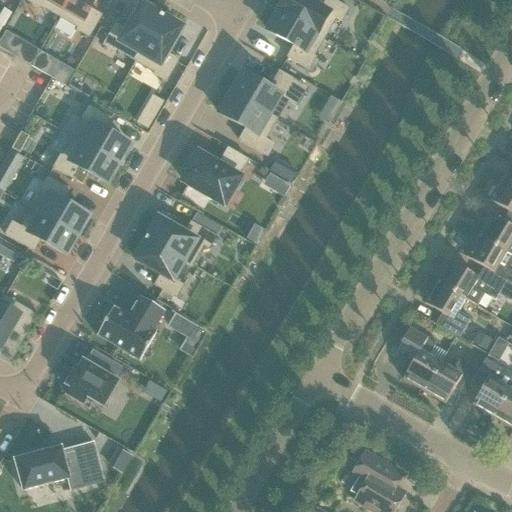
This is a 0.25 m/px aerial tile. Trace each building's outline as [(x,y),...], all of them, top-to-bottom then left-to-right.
[(30,0),(29,2),(41,9),(42,7),(60,18),(70,0),(30,0)] [(70,0),(60,18),(79,29),(78,31),(90,38),(102,16),(91,10),(97,0),(70,0)] [(307,0),(285,0),(279,12),(280,12),(281,12),(326,38),(337,19),(342,22),(350,10),(333,0),(321,0),(318,6),(307,0)] [(116,24),(104,46),(116,53),(117,51),(136,62),(163,16),(162,15),(161,16),(160,16),(142,5),(139,10),(127,31),(116,24)] [(279,14),(269,32),(274,35),(294,47),(288,58),(310,71),(317,58),(315,57),(326,38),(281,12),(280,12),(279,14)] [(163,16),(136,62),(156,73),(154,76),(167,83),(179,61),(168,54),(180,34),(183,29),(165,18),(164,18),(165,17),(163,16)] [(0,41),(0,48),(6,52),(15,37),(6,31),(0,41)] [(37,58),(32,67),(34,68),(53,79),(65,86),(74,71),(41,52),(37,58)] [(233,93),(232,94),(278,121),(289,102),(298,107),(309,89),(280,72),(270,89),(244,74),(242,77),(233,93)] [(222,112),(221,115),(246,130),(240,141),(268,158),(276,146),(266,140),(278,121),(232,94),(231,96),(222,112)] [(72,113),(62,132),(74,139),(120,166),(121,164),(120,164),(129,149),(131,146),(112,135),(105,131),(112,120),(90,107),(83,119),(72,113)] [(145,113),(138,124),(150,130),(156,119),(145,113)] [(15,144),(11,150),(20,155),(31,137),(22,132),(15,144)] [(62,132),(52,149),(62,155),(61,156),(54,168),(83,185),(89,174),(108,185),(110,182),(118,167),(119,167),(120,166),(74,139),(62,132)] [(191,173),(185,183),(225,206),(241,178),(240,178),(250,161),(228,148),(218,165),(199,154),(189,172),(191,173)] [(9,154),(5,160),(19,168),(25,158),(20,155),(11,150),(9,154)] [(511,164),(503,180),(511,185),(511,164)] [(43,192),(33,210),(78,237),(79,235),(88,220),(89,217),(64,202),(70,191),(48,178),(41,191),(43,192)] [(490,201),(509,213),(511,214),(511,185),(503,180),(490,201)] [(13,223),(6,236),(35,252),(41,241),(67,256),(68,253),(77,238),(78,237),(33,210),(22,228),(13,223)] [(511,214),(509,213),(503,223),(491,216),(479,237),(511,256),(511,214)] [(148,237),(147,239),(185,261),(184,262),(193,267),(204,247),(210,250),(217,238),(192,223),(185,234),(165,223),(160,219),(149,237),(149,238),(148,237)] [(254,225),(247,238),(257,244),(265,231),(254,225)] [(511,272),(509,271),(511,265),(511,256),(479,237),(466,258),(485,268),(494,274),(495,274),(507,281),(511,272)] [(147,242),(136,260),(141,263),(162,275),(155,286),(177,299),(184,286),(174,280),(184,262),(185,261),(147,239),(146,241),(147,241),(147,242)] [(0,246),(0,255),(4,258),(8,251),(0,246)] [(8,251),(4,258),(14,264),(18,257),(8,251)] [(485,268),(478,279),(450,262),(438,283),(466,300),(478,307),(485,295),(496,301),(500,294),(507,281),(495,274),(494,274),(485,268)] [(511,283),(507,281),(500,294),(511,300),(511,283)] [(459,312),(466,300),(438,283),(425,304),(442,314),(436,324),(460,338),(471,319),(459,312)] [(0,348),(2,349),(14,332),(24,337),(37,316),(5,297),(0,306),(1,306),(0,307),(0,348)] [(114,308),(98,336),(141,361),(157,334),(154,332),(165,312),(141,298),(129,318),(114,308)] [(168,327),(187,338),(195,325),(176,313),(168,327)] [(493,328),(487,338),(502,347),(508,337),(493,328)] [(425,392),(441,364),(429,357),(436,345),(410,329),(397,352),(414,362),(404,380),(425,392)] [(479,334),(472,346),(488,355),(495,343),(479,334)] [(491,352),(488,356),(498,362),(501,357),(491,352)] [(76,369),(66,386),(71,389),(68,395),(84,404),(87,398),(105,408),(120,382),(115,379),(121,368),(99,356),(93,367),(86,363),(84,361),(79,370),(76,369)] [(466,395),(472,385),(471,385),(480,370),(460,359),(453,371),(441,364),(425,392),(446,405),(455,389),(466,395)] [(511,374),(505,371),(497,366),(486,360),(480,370),(471,385),(472,385),(482,391),(473,406),(494,419),(510,391),(511,387),(511,374)] [(165,392),(147,382),(141,393),(159,403),(165,392)] [(511,387),(510,391),(494,419),(511,429),(511,387)] [(62,448),(15,461),(24,492),(69,480),(72,491),(104,483),(94,444),(63,452),(62,448)] [(373,511),(394,511),(405,495),(384,482),(392,469),(366,454),(353,476),(358,479),(350,493),(359,498),(356,502),(373,511)]
